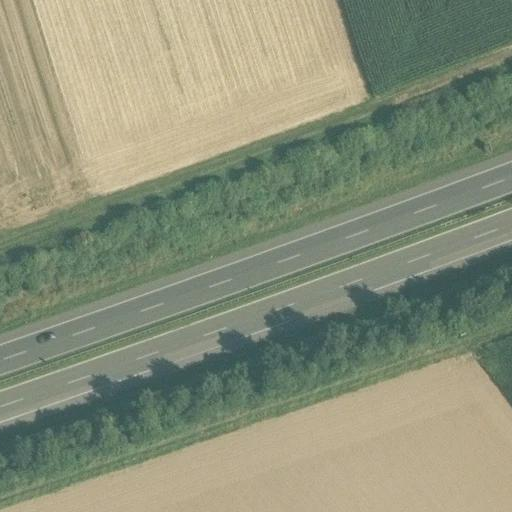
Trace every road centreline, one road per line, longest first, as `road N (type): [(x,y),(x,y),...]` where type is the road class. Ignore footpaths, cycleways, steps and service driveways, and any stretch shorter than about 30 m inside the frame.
road 1 (motorway): [(511,171),(0,355)]
road 2 (track): [(0,246),(511,64)]
road 3 (motorway): [(0,398),(511,219)]
road 4 (track): [(36,511),(511,346)]
